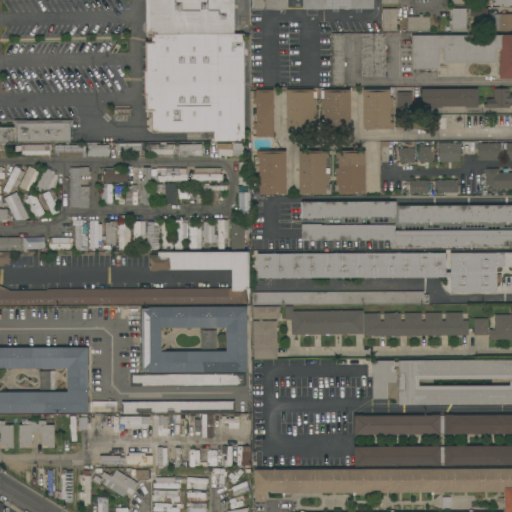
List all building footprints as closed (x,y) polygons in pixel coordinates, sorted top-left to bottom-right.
[(151,34),(145,34),(144,0),(233,0),(234,33),(151,34)] [(252,10),(252,0),(287,0),(288,9),(252,10)] [(302,0),(351,0),(351,9),(302,10),(302,0)] [(373,0),(374,9),(352,9),(352,0),(373,0)] [(465,32),(451,32),(451,24),(448,24),(448,20),(451,20),(451,8),(465,8),(465,32)] [(471,16),(472,8),(487,8),(487,9),(488,9),(488,14),(487,14),(487,17),(471,16)] [(396,9),(396,21),(399,21),(399,24),(396,24),(396,32),(382,32),(382,9),(396,9)] [(419,17),(419,14),(422,14),(422,17),(429,17),(429,32),(406,32),(406,17),(419,17)] [(511,14),(511,31),(494,31),(494,14),(511,14)] [(243,33),(244,141),(213,142),(213,132),(152,132),(152,114),(145,114),(145,40),(152,40),(151,34),(234,33),(243,33)] [(385,33),(385,78),(361,78),(360,33),(385,33)] [(331,85),(331,34),(344,34),(344,85),(331,85)] [(511,35),(511,79),(499,79),(499,63),(499,49),(496,49),(496,63),(443,64),(443,50),(439,50),(439,69),(411,69),(411,35),(511,35)] [(390,89),(390,97),(392,97),(392,114),(390,114),(390,122),(392,122),(392,129),(363,129),(363,89),(390,89)] [(477,89),(477,108),(464,108),(464,106),(441,106),(441,108),(421,108),(421,89),(477,89)] [(509,89),(508,95),(511,95),(511,102),(509,102),(509,108),(486,108),(486,99),(493,99),(493,89),(509,89)] [(313,133),(286,133),(286,90),(313,90),(313,133)] [(350,90),(351,132),(321,132),(321,91),(350,90)] [(256,137),(256,98),(249,98),(249,91),(273,91),(273,137),(256,137)] [(411,92),(411,107),(397,107),(397,92),(411,92)] [(0,127),(13,127),(13,120),(72,119),(72,127),(69,127),(69,142),(0,142),(0,127)] [(87,150),(87,146),(86,146),(86,143),(96,143),(96,145),(109,145),(109,150),(108,150),(108,156),(87,156),(87,150)] [(160,144),(160,143),(165,143),(165,144),(174,144),(174,149),(173,149),(173,154),(147,154),(147,149),(146,149),(146,144),(160,144)] [(217,156),(218,149),(215,149),(216,143),(231,143),(236,143),(236,144),(243,144),(242,150),(241,156),(217,156)] [(448,144),(448,143),(454,143),(454,144),(459,144),(459,161),(451,162),(451,163),(447,163),(447,161),(438,161),(438,144),(448,144)] [(511,143),(511,160),(506,160),(506,149),(503,149),(503,144),(506,144),(506,143),(511,143)] [(140,144),(140,155),(114,155),(114,150),(116,150),(116,144),(140,144)] [(201,144),(201,156),(178,156),(178,144),(201,144)] [(500,144),(500,160),(477,160),(477,144),(500,144)] [(50,145),(50,151),(49,151),(49,154),(22,155),(22,151),(21,151),(21,145),(50,145)] [(83,145),(83,147),(84,147),(84,150),(84,152),(86,152),(86,157),(56,157),(56,155),(54,155),(54,151),(53,151),(53,146),(54,146),(54,145),(83,145)] [(431,146),(431,162),(419,163),(419,147),(431,146)] [(413,148),(413,163),(399,163),(399,153),(398,153),(398,148),(413,148)] [(325,150),(325,168),(328,168),(328,185),(326,185),(326,194),(299,194),(299,151),(325,150)] [(338,194),(338,150),(365,150),(365,194),(338,194)] [(286,151),(286,195),(259,195),(259,151),(286,151)] [(249,186),(241,185),(241,184),(237,184),(238,162),(249,162),(249,186)] [(20,168),(19,170),(24,172),(13,193),(9,193),(8,193),(2,190),(15,166),(20,168)] [(35,169),(34,170),(39,172),(29,192),(25,190),(18,187),(26,171),(25,171),(27,168),(28,166),(35,169)] [(55,172),(54,174),(57,175),(55,191),(49,190),(46,191),(41,191),(40,192),(34,189),(45,167),(55,172)] [(78,168),(78,167),(88,167),(88,175),(80,175),(80,187),(88,187),(88,208),(78,208),(78,207),(69,207),(69,168),(78,168)] [(102,181),(101,181),(101,176),(102,176),(102,175),(103,175),(103,171),(105,171),(105,168),(113,168),(113,170),(127,170),(127,182),(102,182),(102,181)] [(150,188),(154,188),(154,184),(162,184),(162,185),(164,185),(164,184),(173,184),(173,189),(175,189),(175,204),(158,204),(158,201),(150,201),(150,205),(143,205),(143,203),(138,203),(138,183),(143,183),(143,168),(150,168),(150,188)] [(220,168),(220,174),(222,174),(222,180),(205,180),(205,182),(200,182),(200,181),(191,181),(191,174),(194,174),(194,168),(220,168)] [(186,169),(186,174),(187,174),(187,181),(164,181),(164,182),(158,182),(158,181),(157,181),(157,174),(160,174),(160,172),(166,172),(166,169),(186,169)] [(499,169),(499,172),(511,172),(511,189),(491,189),(491,186),(485,186),(485,169),(499,169)] [(415,181),(415,179),(418,179),(418,181),(428,181),(428,183),(428,193),(409,193),(409,181),(415,181)] [(437,180),(437,179),(440,179),(440,180),(450,180),(450,179),(454,179),(454,180),(457,180),(457,193),(443,193),(443,194),(435,194),(435,193),(434,193),(434,180),(437,180)] [(203,186),(203,183),(209,183),(208,186),(226,186),(226,191),(218,190),(218,199),(202,199),(202,186),(203,186)] [(112,204),(99,204),(99,188),(104,188),(104,185),(112,184),(112,204)] [(115,186),(115,204),(136,204),(135,186),(115,186)] [(200,188),(200,193),(199,193),(199,198),(178,199),(178,194),(177,194),(177,189),(200,188)] [(51,197),(52,197),(59,210),(58,211),(59,212),(52,216),(50,212),(46,214),(40,203),(44,201),(43,197),(42,195),(49,191),(51,197)] [(28,217),(22,220),(22,219),(14,220),(11,213),(4,198),(16,192),(28,217)] [(38,217),(37,216),(33,218),(24,200),(25,199),(24,198),(23,199),(21,196),(25,193),(27,196),(34,193),(44,214),(38,217)] [(250,213),(239,213),(239,193),(250,193),(250,213)] [(301,238),(299,238),(299,231),(297,231),(297,225),(299,225),(299,202),(395,202),(395,207),(397,207),(397,206),(511,206),(511,247),(389,247),(389,241),(301,241),(301,238)] [(0,209),(7,209),(7,215),(9,215),(9,216),(11,216),(11,220),(9,220),(9,221),(6,221),(6,222),(1,222),(1,221),(0,221),(0,209)] [(227,219),(228,246),(224,246),(224,249),(217,249),(217,219),(227,219)] [(182,220),(182,223),(186,223),(186,242),(184,242),(184,247),(182,247),(182,250),(174,250),(174,220),(182,220)] [(98,221),(98,225),(101,224),(102,242),(98,242),(98,252),(89,253),(89,221),(98,221)] [(124,221),(124,222),(129,222),(129,247),(124,247),(124,250),(118,250),(118,234),(116,234),(116,228),(118,228),(118,225),(116,225),(116,221),(124,221)] [(145,222),(144,249),(132,249),(133,221),(145,222)] [(171,221),(172,247),(167,247),(167,249),(161,249),(161,235),(160,235),(159,230),(161,230),(161,222),(171,221)] [(109,223),(109,222),(114,222),(115,245),(117,245),(117,251),(112,251),(103,252),(102,245),(103,245),(103,223),(109,223)] [(146,232),(145,232),(145,225),(146,225),(146,222),(158,223),(158,225),(159,225),(159,250),(146,250),(146,232)] [(209,222),(209,224),(214,224),(214,234),(215,234),(215,242),(210,242),(210,248),(203,248),(203,222),(209,222)] [(238,222),(238,224),(244,224),(244,249),(230,249),(230,222),(238,222)] [(85,241),(86,241),(86,247),(85,247),(85,250),(81,250),(81,248),(75,248),(74,223),(80,223),(81,226),(85,226),(85,241)] [(196,223),(196,226),(201,226),(201,248),(200,248),(200,250),(195,250),(195,249),(189,249),(189,243),(187,243),(187,237),(189,237),(189,223),(196,223)] [(0,237),(20,237),(21,250),(0,249),(0,237)] [(44,238),(44,243),(45,243),(45,248),(38,248),(38,249),(38,251),(27,251),(27,243),(28,243),(28,238),(44,238)] [(68,238),(68,243),(70,243),(70,248),(68,248),(68,249),(66,249),(66,248),(54,248),(54,249),(51,249),(51,248),(49,248),(49,243),(51,243),(51,238),(68,238)] [(0,285),(9,290),(46,290),(46,289),(231,288),(231,269),(158,270),(158,271),(156,271),(151,272),(151,271),(149,271),(149,254),(157,254),(157,251),(249,251),(250,295),(249,295),(249,304),(0,304),(0,285)] [(0,252),(8,252),(8,264),(3,264),(3,265),(0,265),(0,252)] [(445,253),(445,273),(450,272),(450,253),(511,253),(511,267),(497,268),(497,273),(511,273),(511,293),(496,294),(496,292),(450,293),(450,277),(257,278),(257,254),(445,253)] [(423,292),(423,304),(251,305),(251,293),(423,292)] [(362,334),(328,334),(328,336),(325,336),(325,334),(308,334),(308,336),(304,336),(304,334),(291,334),(291,320),(284,320),(284,306),(292,306),(292,311),(362,310),(362,334)] [(148,308),(148,307),(246,307),(247,373),(148,373),(148,371),(141,371),(141,308),(148,308)] [(279,307),(279,313),(280,313),(280,318),(279,318),(279,319),(253,319),(252,307),(279,307)] [(379,313),(379,321),(383,321),(383,313),(400,313),(400,321),(404,321),(404,313),(421,313),(421,321),(424,321),(424,313),(441,313),(441,321),(445,321),(445,313),(462,313),(462,321),(467,321),(468,335),(363,336),(363,314),(379,313)] [(511,315),(511,340),(488,340),(488,329),(494,329),(494,315),(511,315)] [(487,318),(487,336),(473,336),(473,318),(487,318)] [(258,321),(258,320),(262,320),(262,321),(276,321),(276,328),(277,328),(277,331),(276,331),(277,359),(253,359),(252,321),(258,321)] [(0,412),(0,347),(88,348),(88,413),(0,412)] [(511,360),(511,404),(398,405),(398,382),(387,382),(387,399),(372,399),(372,361),(393,361),(393,363),(398,363),(398,361),(511,360)] [(130,386),(130,374),(245,373),(245,386),(130,386)] [(234,401),(234,413),(121,414),(121,401),(234,401)] [(212,438),(206,438),(206,431),(201,431),(201,425),(206,425),(206,414),(212,414),(212,438)] [(153,419),(152,419),(152,416),(157,416),(157,415),(162,415),(162,416),(166,416),(167,429),(169,429),(169,433),(167,433),(167,434),(166,434),(166,436),(162,436),(162,434),(162,436),(158,436),(158,435),(153,435),(153,419)] [(176,415),(185,415),(185,436),(180,436),(180,433),(176,433),(176,415)] [(431,416),(431,415),(440,415),(440,417),(443,417),(443,415),(452,415),(511,415),(511,465),(453,465),(453,466),(443,466),(443,463),(440,463),(440,466),(363,466),(354,466),(354,446),(440,446),(440,448),(444,448),(444,446),(511,446),(511,435),(354,435),(354,415),(431,416)] [(221,419),(221,416),(225,416),(225,419),(233,419),(233,417),(238,417),(238,419),(239,419),(239,424),(238,424),(238,429),(228,428),(228,424),(220,424),(220,419),(221,419)] [(78,418),(86,417),(87,421),(91,421),(91,427),(86,427),(86,430),(78,430),(78,418)] [(150,417),(150,424),(147,424),(147,427),(139,427),(139,428),(124,429),(124,424),(119,424),(119,417),(150,417)] [(13,448),(0,448),(0,421),(4,421),(4,425),(12,425),(13,448)] [(18,425),(26,425),(26,421),(45,421),(45,425),(53,425),(54,448),(41,448),(41,432),(31,432),(31,448),(19,448),(18,425)] [(221,446),(231,446),(231,466),(228,466),(228,467),(221,467),(221,446)] [(237,447),(242,447),(242,446),(250,446),(250,466),(248,466),(248,468),(243,468),(243,466),(237,466),(237,447)] [(157,447),(162,447),(162,448),(166,448),(167,466),(163,466),(163,467),(157,467),(157,447)] [(174,447),(179,447),(179,449),(185,449),(185,466),(179,466),(179,467),(174,467),(174,447)] [(189,450),(194,450),(199,450),(199,466),(194,466),(194,467),(189,467),(189,450)] [(216,463),(221,463),(221,466),(216,466),(211,466),(211,465),(208,465),(208,451),(211,451),(211,450),(216,450),(216,463)] [(128,456),(128,453),(144,453),(144,456),(152,456),(152,464),(151,464),(151,466),(139,466),(139,464),(126,464),(126,455),(128,456)] [(511,468),(511,511),(504,511),(504,492),(271,494),(271,492),(265,492),(265,502),(254,502),(254,470),(511,468)] [(234,484),(230,481),(232,479),(228,476),(231,472),(235,475),(240,469),(244,472),(234,484)] [(138,483),(131,495),(126,492),(123,497),(101,484),(105,479),(100,476),(103,472),(111,477),(116,470),(138,483)] [(148,470),(148,480),(139,480),(135,478),(135,476),(131,476),(131,470),(148,470)] [(52,485),(54,485),(54,491),(52,491),(52,495),(43,495),(43,475),(42,475),(42,471),(52,471),(52,485)] [(72,502),(64,502),(64,500),(61,500),(61,478),(64,478),(64,471),(72,471),(72,502)] [(90,506),(84,506),(84,499),(80,499),(80,492),(84,492),(84,486),(82,486),(82,480),(85,481),(85,476),(91,476),(90,506)] [(174,478),(174,477),(181,477),(181,483),(179,483),(179,485),(180,485),(180,488),(179,488),(179,489),(153,489),(153,483),(156,483),(156,478),(174,478)] [(207,479),(207,484),(205,484),(205,490),(192,489),(193,483),(190,483),(190,489),(185,489),(186,477),(207,479)] [(234,496),(231,487),(241,483),(239,480),(244,478),(249,490),(234,496)] [(151,501),(151,495),(153,495),(153,490),(182,491),(182,496),(179,496),(179,502),(151,501)] [(107,511),(97,511),(97,508),(102,508),(102,497),(107,497),(107,511)] [(231,509),(230,505),(230,504),(229,500),(235,498),(237,503),(242,501),(244,506),(231,509)] [(152,511),(152,507),(154,507),(154,503),(171,504),(171,507),(176,507),(176,504),(182,504),(182,508),(179,508),(179,511),(152,511)] [(206,504),(205,509),(202,508),(202,511),(185,511),(185,507),(188,507),(188,503),(206,504)]
